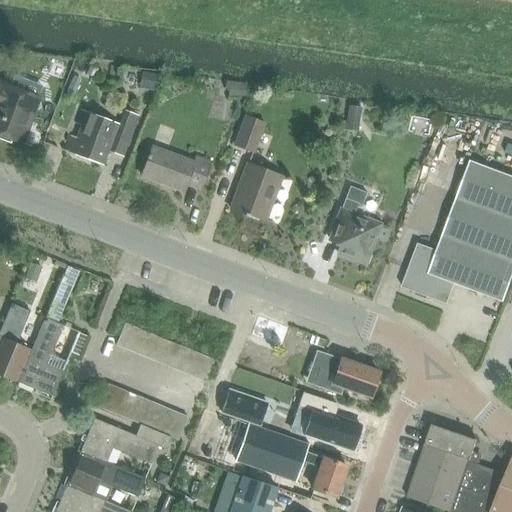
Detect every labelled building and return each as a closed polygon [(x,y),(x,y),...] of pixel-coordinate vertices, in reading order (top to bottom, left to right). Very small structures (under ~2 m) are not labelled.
[(148,73),(146,89),(156,91),(158,75),(148,73)] [(224,82),(223,88),(230,89),(229,99),(244,101),(246,85),(224,82)] [(0,137),(21,145),(38,100),(0,85),(0,137)] [(350,106),(345,129),(358,131),(362,108),(350,106)] [(103,167),(108,154),(124,160),(140,119),(124,112),(119,127),(80,112),(74,125),(81,128),(76,141),(69,139),(64,152),(103,167)] [(247,118),(235,148),(253,155),(265,125),(247,118)] [(186,186),(201,192),(211,166),(196,160),(194,166),(152,150),(142,178),(183,193),(186,186)] [(511,279),(511,176),(471,161),(437,252),(418,245),(402,288),(447,305),(454,284),(503,302),(511,279)] [(265,223),(282,179),(248,166),(231,210),(244,216),(243,219),(249,222),(251,218),(265,223)] [(380,225),(354,216),(358,205),(362,206),(367,193),(350,187),(330,241),(341,245),(338,254),(365,264),(380,225)] [(31,263),(26,277),(37,281),(42,266),(31,263)] [(67,266),(61,281),(74,286),(80,272),(67,266)] [(53,300),(45,320),(58,325),(66,305),(53,300)] [(0,376),(18,384),(29,358),(28,357),(13,351),(28,313),(10,305),(0,330),(0,376)] [(257,318),(251,337),(281,348),(287,329),(257,318)] [(45,320),(44,319),(28,357),(29,358),(18,384),(51,398),(62,372),(46,365),(62,327),(58,325),(45,320)] [(116,346),(127,351),(136,329),(125,324),(116,346)] [(147,334),(136,329),(127,351),(138,356),(147,334)] [(138,356),(149,360),(158,338),(147,334),(138,356)] [(168,343),(158,338),(149,360),(159,365),(168,343)] [(159,365),(171,369),(180,347),(168,343),(159,365)] [(191,352),(180,347),(171,369),(182,374),(191,352)] [(182,374),(193,379),(202,357),(191,352),(182,374)] [(214,361),(202,357),(193,379),(204,383),(214,361)] [(338,388),(369,399),(378,373),(341,360),(338,369),(329,366),(330,363),(317,359),(305,391),(334,401),(338,388)] [(97,408),(109,413),(119,390),(107,385),(97,408)] [(109,413),(121,418),(130,394),(119,390),(109,413)] [(229,390),(221,413),(258,426),(266,403),(229,390)] [(133,423),(142,399),(130,394),(121,418),(133,423)] [(305,394),(300,407),(315,412),(306,436),(352,452),(361,425),(331,415),(335,404),(305,394)] [(133,423),(140,426),(144,427),(153,404),(142,399),(133,423)] [(165,408),(153,404),(144,427),(155,432),(165,408)] [(155,432),(166,437),(176,413),(165,408),(155,432)] [(188,418),(176,413),(166,437),(171,438),(178,441),(188,418)] [(93,420),(79,453),(105,463),(110,449),(149,465),(156,446),(166,450),(171,438),(166,437),(155,432),(144,427),(140,426),(135,437),(93,420)] [(443,511),(511,511),(511,461),(506,475),(478,465),(481,458),(471,454),(476,441),(433,426),(409,496),(426,502),(425,505),(443,511)] [(248,427),(236,461),(295,482),(307,448),(248,427)] [(143,479),(105,463),(79,453),(66,487),(91,497),(105,503),(112,488),(136,497),(143,479)] [(320,467),(312,489),(336,497),(346,466),(308,453),(305,462),(320,467)] [(159,477),(156,483),(165,487),(169,478),(163,475),(159,477)] [(230,511),(268,511),(276,490),(241,478),(230,511)] [(127,511),(105,503),(91,497),(66,487),(55,511),(127,511)]
